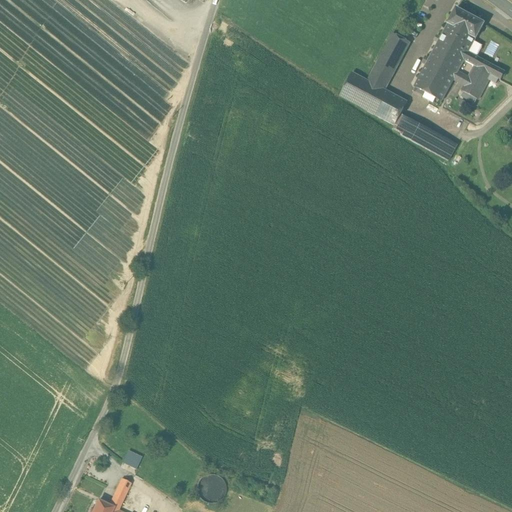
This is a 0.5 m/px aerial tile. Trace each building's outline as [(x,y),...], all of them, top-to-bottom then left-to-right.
[(474,19),(465,14),(466,13),(459,9),(458,11),(456,9),(448,24),(448,25),(441,38),(468,53),(474,42),(475,39),(475,40),(484,24),(481,23),(482,21),(475,18),(474,19)] [(393,35),(367,82),(385,91),(409,44),(393,35)] [(468,53),(441,38),(414,88),(415,88),(424,93),(431,97),(440,102),(441,102),(453,80),(457,72),(464,61),(468,53)] [(481,46),(474,42),(468,53),(476,58),(482,48),(481,46)] [(476,58),(468,53),(464,61),(474,66),(492,76),(501,81),(505,73),(476,58)] [(464,61),(457,72),(468,78),(474,66),(464,61)] [(492,76),(474,66),(468,78),(457,72),(453,80),(463,86),(461,91),(463,92),(461,97),(474,104),(477,100),(478,101),(492,76)] [(367,82),(352,73),(339,97),(394,126),(395,126),(401,115),(407,103),(385,91),(367,82)] [(422,97),(424,93),(415,88),(413,93),(422,97)] [(431,97),(429,101),(438,106),(440,102),(431,97)] [(420,126),(401,115),(395,126),(394,126),(393,129),(401,134),(400,136),(412,142),(420,126)] [(444,139),(420,126),(412,142),(436,155),(444,139)] [(457,146),(444,139),(436,155),(448,161),(457,146)] [(141,459),(128,452),(123,463),(136,470),(141,459)] [(121,480),(108,507),(118,511),(130,484),(121,480)] [(120,511),(108,507),(98,502),(92,511),(120,511)]
